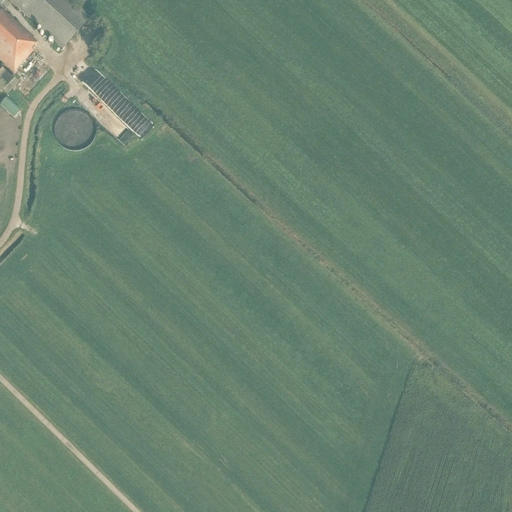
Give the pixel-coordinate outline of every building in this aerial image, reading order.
[(7,0),(62,50),(76,34),(90,20),(67,0),(7,0)] [(0,13),(0,62),(12,74),(32,53),(30,50),(36,45),(1,12),(0,13)] [(18,85),(6,73),(0,79),(0,89),(7,96),(18,85)] [(6,98),(1,104),(15,117),(20,112),(6,98)] [(80,111),(75,110),(69,111),(64,113),(60,116),(56,121),(54,126),(54,131),(54,137),(56,142),(60,146),(64,149),(69,151),(75,152),(80,151),(85,149),(89,146),(93,142),(95,137),(96,131),(95,126),(93,121),(89,116),(85,113),(80,111)] [(110,132),(125,145),(134,134),(119,121),(110,132)]
